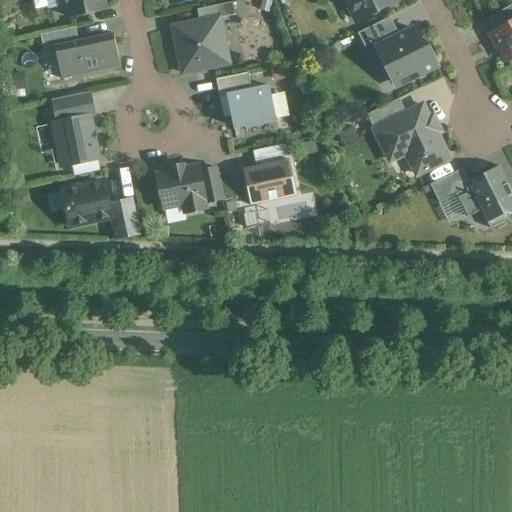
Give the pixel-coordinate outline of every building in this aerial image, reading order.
[(105,9),(104,6),(104,5),(102,0),(59,0),(61,7),(65,6),(68,17),(104,10),(105,9)] [(341,0),(358,34),(390,18),(406,10),(401,0),(341,0)] [(198,10),(199,18),(199,19),(200,22),(219,18),(235,15),(233,3),(232,3),(198,10)] [(511,10),(490,21),(496,33),(511,25),(511,10)] [(229,65),(227,57),(219,18),(173,28),(183,74),(229,65)] [(358,34),(362,41),(368,53),(376,49),(376,48),(399,36),(399,35),(390,18),(358,34)] [(504,69),(511,65),(511,25),(496,33),(488,37),(504,69)] [(76,28),(52,33),(40,35),(43,49),(79,41),(76,28)] [(424,52),(417,36),(416,36),(413,30),(376,48),(388,72),(393,70),(401,85),(438,67),(429,50),(424,52)] [(120,67),(114,39),(113,34),(55,47),(62,79),(120,67)] [(228,95),(246,92),(252,90),(248,73),(216,80),(220,98),(228,96),(228,95)] [(269,87),(248,91),(228,96),(235,128),(248,125),(249,127),(259,125),(262,124),(262,122),(275,119),(269,87)] [(59,123),(93,116),(94,116),(89,93),(54,100),(59,123)] [(374,129),(387,123),(406,114),(399,100),(367,115),(374,129)] [(449,159),(443,147),(435,132),(437,131),(436,129),(430,118),(429,118),(423,106),(374,130),(386,153),(396,149),(405,151),(417,175),(449,159)] [(89,117),(59,123),(59,124),(55,124),(54,125),(63,166),(97,159),(89,117)] [(255,151),(257,161),(290,153),(288,143),(255,151)] [(311,153),(309,147),(309,144),(300,146),(302,155),(311,153)] [(289,160),(267,165),(243,170),(251,206),(297,196),(289,160)] [(206,209),(201,184),(201,183),(197,167),(184,170),(184,169),(183,167),(181,167),(171,169),(171,172),(158,175),(165,209),(183,205),(185,213),(206,209)] [(205,202),(206,202),(224,198),(218,169),(199,174),(205,202)] [(439,207),(474,192),(472,187),(466,174),(431,189),(439,207)] [(491,231),(511,221),(511,193),(503,174),(472,187),(474,192),(491,231)] [(104,183),(89,186),(88,186),(63,191),(71,226),(111,218),(104,183)] [(139,235),(138,230),(132,200),(109,205),(116,240),(139,235)]
